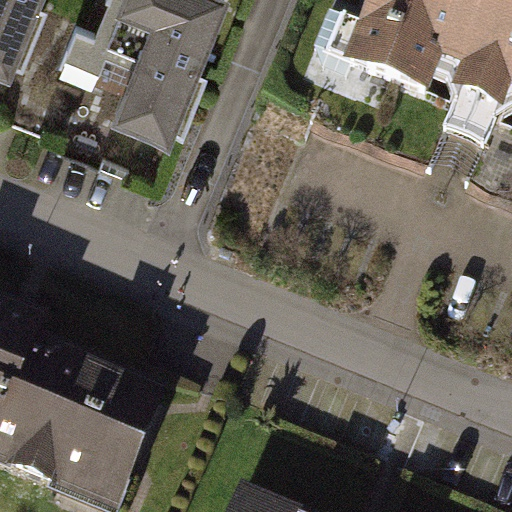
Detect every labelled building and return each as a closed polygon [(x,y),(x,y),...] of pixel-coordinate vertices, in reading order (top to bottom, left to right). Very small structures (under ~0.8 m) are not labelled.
[(49,0),(0,0),(0,75),(14,82),(49,0)] [(235,10),(209,0),(121,0),(83,104),(186,142),(235,10)] [(511,0),(377,0),(349,66),(511,134),(511,0)] [(123,511),(171,403),(0,329),(0,477),(80,511),(123,511)] [(269,511),(247,503),(243,511),(269,511)]
